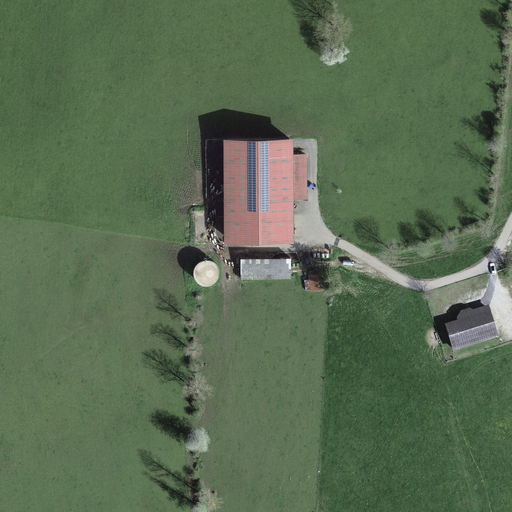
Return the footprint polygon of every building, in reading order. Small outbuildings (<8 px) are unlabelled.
[(292,137),(228,136),(227,235),(290,236),(291,195),(305,195),(306,154),(291,153),(292,137)] [(290,255),(240,254),(240,275),(290,276),(290,255)] [(217,279),(219,274),(219,269),(217,264),(214,261),(209,259),(204,259),(200,260),(196,264),(194,268),(194,273),(195,278),(199,281),(203,284),(208,284),(213,282),(217,279)] [(311,286),(325,285),(323,272),(309,274),(311,286)] [(446,342),(490,331),(486,315),(473,318),(470,313),(465,311),(461,312),(457,315),(455,318),(455,323),(442,326),(446,342)]
